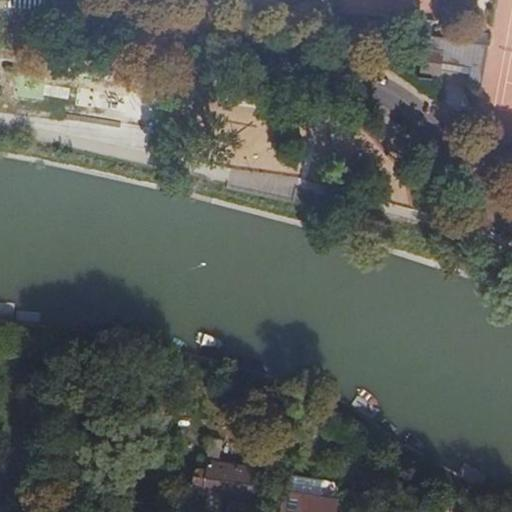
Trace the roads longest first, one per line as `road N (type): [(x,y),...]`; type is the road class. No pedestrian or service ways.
road 1 (residential): [(511,219),(412,114),(305,61),(0,15)]
road 2 (unknown): [(438,137),(461,0)]
